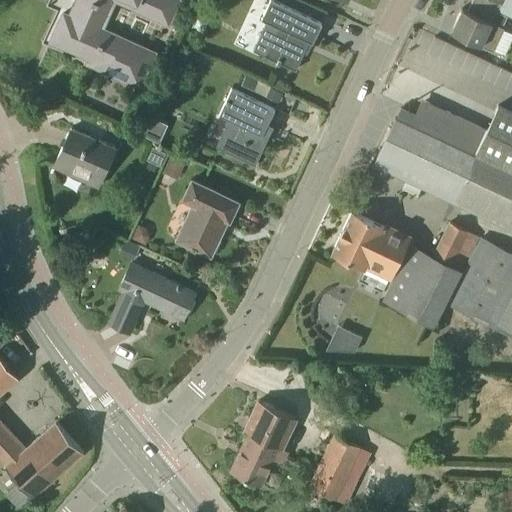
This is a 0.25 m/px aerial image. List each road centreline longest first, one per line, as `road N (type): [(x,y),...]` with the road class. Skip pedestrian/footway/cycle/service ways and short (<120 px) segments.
road 1 (residential): [(135,450),(196,394),(248,327),(405,0)]
road 2 (tertiary): [(135,450),(49,340),(0,234)]
